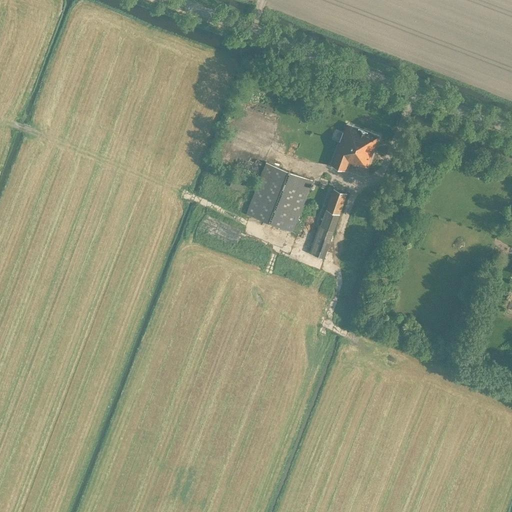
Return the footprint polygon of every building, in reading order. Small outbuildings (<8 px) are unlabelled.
[(258,72),(250,76),(254,83),(261,79),(258,72)] [(367,167),(379,135),(347,123),(331,165),(345,170),(348,161),(358,165),(358,163),(367,167)] [(235,153),(251,157),(254,143),(238,139),(235,153)] [(258,181),(255,190),(246,214),(292,232),(312,181),(265,163),(261,174),(258,181)] [(324,257),(339,213),(347,193),(333,188),(326,208),(320,225),(318,224),(308,252),(324,257)]
